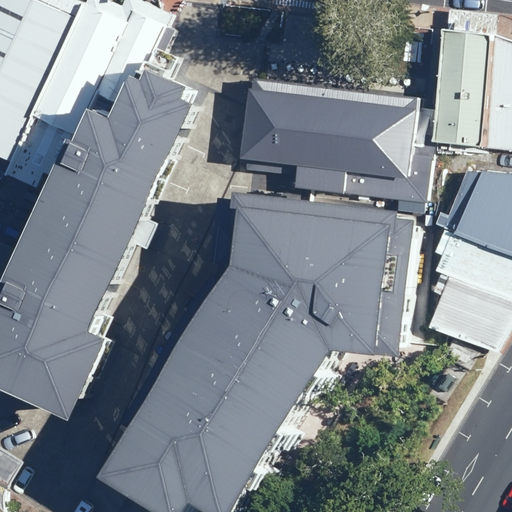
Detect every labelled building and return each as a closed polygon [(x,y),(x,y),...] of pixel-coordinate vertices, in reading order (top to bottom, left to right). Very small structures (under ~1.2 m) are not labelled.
[(0,0),(0,154),(18,162),(13,174),(42,188),(44,185),(48,187),(51,180),(46,179),(49,172),(66,179),(104,93),(136,107),(178,14),(146,0),(130,0),(129,5),(117,0),(92,0),(92,1),(89,0),(0,0)] [(444,138),(442,153),(458,154),(458,150),(490,153),(490,149),(511,150),(511,35),(506,33),(455,29),(446,138),(444,138)] [(258,78),(249,158),(390,175),(388,192),(409,194),(411,176),(419,177),(428,97),(323,85),(324,73),(264,66),(262,78),(258,78)] [(248,93),(225,91),(222,133),(245,135),(248,93)] [(113,412),(233,155),(142,113),(22,370),(113,412)] [(454,255),(446,273),(451,276),(445,290),(454,294),(440,323),(502,353),(511,336),(511,173),(478,170),(456,215),(450,212),(445,222),(456,228),(445,251),(454,255)] [(296,202),(289,264),(269,252),(140,459),(225,511),(260,511),(268,500),(287,511),(303,511),(411,341),(423,342),(437,218),(296,202)] [(0,301),(2,303),(24,250),(0,239),(0,301)] [(29,493),(21,511),(37,511),(43,500),(29,493)]
